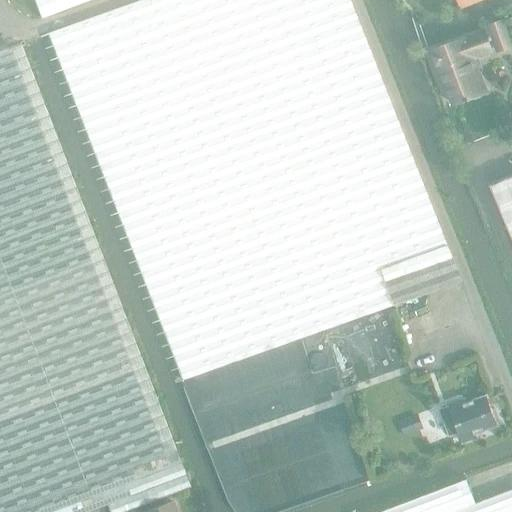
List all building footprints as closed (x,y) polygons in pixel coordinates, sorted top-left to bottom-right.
[(33,0),(41,18),(88,0),(33,0)] [(394,117),(348,0),(145,0),(48,35),(112,202),(182,380),(391,306),(376,267),(443,243),(394,117)] [(482,0),(453,0),(457,9),(482,0)] [(510,47),(501,22),(479,30),(481,35),(433,52),(440,71),(443,70),(455,101),(484,91),(472,59),(489,53),(484,39),(491,36),(497,52),(510,47)] [(0,511),(82,511),(79,502),(179,463),(113,289),(19,44),(0,51),(0,511)] [(511,176),(490,186),(511,238),(511,176)] [(391,306),(458,282),(443,243),(376,267),(391,306)] [(439,410),(447,436),(458,433),(461,442),(475,438),(473,432),(496,425),(494,420),(496,416),(493,409),(490,408),(486,398),(464,405),(463,402),(439,410)] [(414,416),(399,421),(404,435),(419,430),(414,416)] [(108,511),(122,511),(188,486),(179,463),(79,502),(82,511),(83,511),(106,503),(108,511)] [(511,511),(511,490),(474,505),(465,481),(383,511),(511,511)] [(175,511),(171,500),(139,511),(175,511)]
